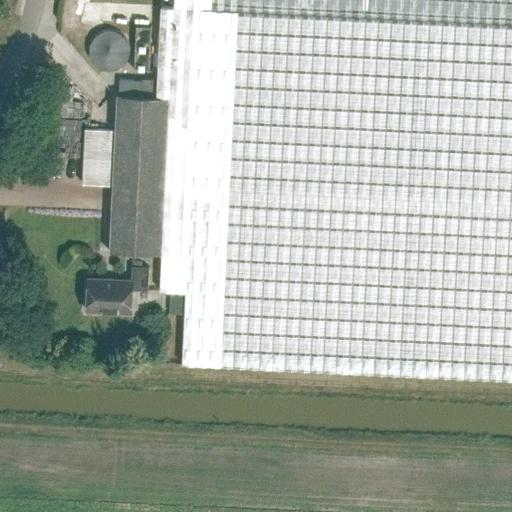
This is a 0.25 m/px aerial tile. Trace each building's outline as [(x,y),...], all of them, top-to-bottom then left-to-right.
[(511,0),(174,0),(174,7),(511,22),(511,0)] [(511,22),(174,7),(161,6),(157,97),(117,95),(116,129),(85,127),(83,183),(113,184),(110,251),(162,253),(160,290),(186,291),(183,363),(511,378),(511,22)] [(149,70),(151,26),(136,25),(134,69),(149,70)] [(143,78),(142,94),(154,94),(155,79),(143,78)] [(148,290),(149,266),(132,266),(131,280),(88,278),(87,310),(131,312),(132,290),(148,290)] [(2,316),(1,326),(11,326),(11,316),(2,316)]
